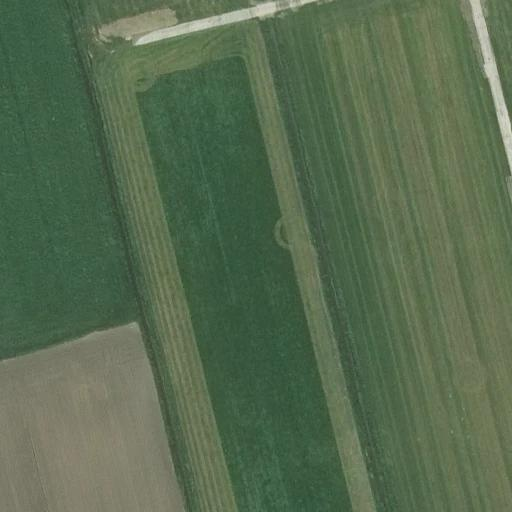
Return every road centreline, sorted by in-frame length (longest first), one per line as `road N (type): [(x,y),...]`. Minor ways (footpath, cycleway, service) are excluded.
road 1 (track): [(135,39),(298,0)]
road 2 (track): [(511,154),(474,0)]
